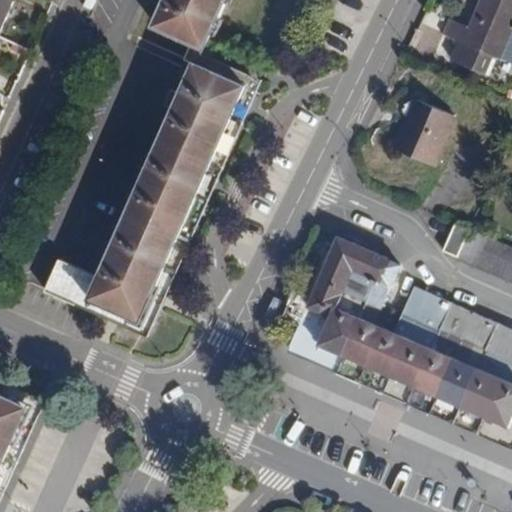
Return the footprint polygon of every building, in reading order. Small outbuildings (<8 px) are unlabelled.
[(0,0),(0,33),(15,1),(12,0),(0,0)] [(168,0),(157,26),(194,43),(187,59),(198,64),(199,64),(204,54),(227,0),(168,0)] [(511,0),(482,0),(471,27),(451,18),(444,34),(459,41),(451,59),(488,75),(496,56),(502,59),(511,35),(511,0)] [(511,35),(502,59),(511,63),(511,35)] [(204,54),(199,64),(249,87),(143,321),(92,297),(86,309),(148,337),(177,274),(260,92),(264,81),(204,54)] [(199,64),(198,64),(184,95),(177,110),(149,170),(142,186),(115,245),(108,261),(101,277),(60,258),(46,291),(78,305),(86,309),(92,297),(143,321),(249,87),(199,64)] [(184,95),(173,90),(166,105),(177,110),(184,95)] [(418,99),(396,148),(435,165),(457,116),(418,99)] [(149,170),(138,165),(131,181),(142,186),(149,170)] [(470,230),(456,224),(445,251),(458,257),(470,230)] [(484,236),(470,230),(458,257),(457,259),(472,265),(484,236)] [(511,328),(415,287),(396,332),(376,324),(401,265),(388,259),(389,258),(339,236),(312,299),(301,294),(294,310),(305,315),(295,339),(510,432),(511,426),(511,328)] [(499,242),(484,236),(472,265),(486,271),(498,244),(499,242)] [(115,245),(104,240),(97,256),(108,261),(115,245)] [(511,251),(511,248),(499,242),(498,244),(486,271),(501,278),(511,251)] [(511,251),(501,278),(511,282),(511,251)] [(511,432),(510,432),(295,339),(290,351),(511,446),(511,432)] [(390,443),(406,405),(291,357),(281,382),(286,384),(292,370),(322,383),(316,397),(374,421),(369,434),(390,443)] [(46,401),(8,383),(3,395),(30,407),(0,473),(0,504),(41,412),(46,401)] [(0,393),(0,473),(30,407),(3,395),(0,393)]
